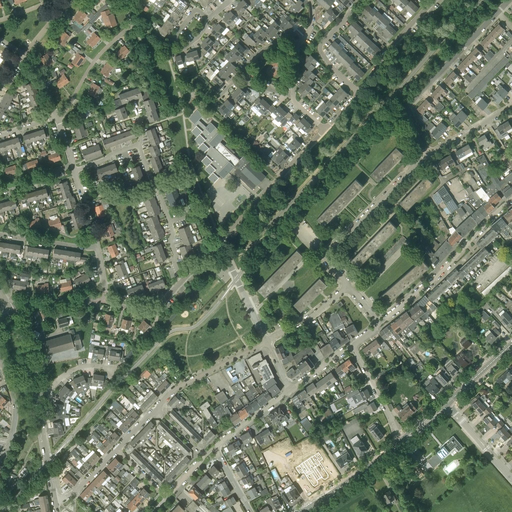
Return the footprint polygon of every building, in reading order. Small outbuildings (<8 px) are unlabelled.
[(177,0),(176,1),(178,2),(187,9),(187,8),(188,7),(187,6),(189,4),(184,0),(177,0)] [(253,4),(248,0),(246,2),(244,0),(242,0),(241,2),(240,1),(238,3),(246,9),(250,5),(251,6),(253,4)] [(260,0),(248,0),(253,4),(258,9),(264,3),(260,0)] [(298,0),(293,6),(290,9),(295,13),(297,11),(298,11),(303,7),(301,5),(303,2),(301,0),(298,0)] [(331,0),(328,0),(324,5),(326,8),(324,10),(326,12),(330,7),(334,3),(331,0)] [(407,0),(403,0),(399,5),(403,9),(405,7),(411,1),(411,0),(408,0),(407,0)] [(405,7),(409,11),(415,4),(417,2),(415,1),(413,3),(411,1),(405,7)] [(184,13),(187,9),(178,2),(179,3),(176,7),(184,13)] [(246,9),(238,3),(237,4),(238,5),(236,8),(234,10),(241,17),(243,19),(245,17),(242,14),(246,9)] [(415,4),(409,11),(413,15),(421,6),(419,4),(417,7),(415,4)] [(364,13),(366,15),(366,16),(372,9),(368,5),(360,14),(362,16),(364,13)] [(184,13),(176,7),(173,11),(181,17),(184,13)] [(326,12),(323,14),(326,16),(322,20),(324,22),(334,11),(330,7),(326,12)] [(334,11),(324,22),(326,24),(329,20),(332,22),(338,15),(337,14),(341,10),(338,7),(334,11)] [(101,13),(100,9),(94,15),(88,21),(92,24),(101,14),(107,28),(116,25),(112,14),(110,15),(108,10),(101,13)] [(366,16),(366,15),(364,18),(366,19),(368,17),(370,19),(376,13),(376,12),(372,9),(366,16)] [(81,10),(74,18),(80,24),(82,21),(81,20),(86,15),(81,10)] [(241,17),(234,10),(232,12),(231,11),(229,13),(227,12),(226,14),(233,21),(236,17),(238,19),(241,17)] [(181,17),(173,11),(170,15),(179,22),(180,20),(180,19),(181,17)] [(376,12),(376,13),(370,19),(368,21),(370,23),(374,19),(376,21),(382,15),(378,11),(376,12)] [(282,15),(283,15),(293,25),(295,23),(297,25),(301,21),(296,17),(294,19),(289,15),(288,16),(284,13),(282,15)] [(233,21),(226,14),(224,16),(225,17),(223,19),(225,21),(223,23),(227,27),(229,25),(233,21)] [(179,22),(170,15),(167,19),(175,25),(177,22),(178,23),(179,22)] [(293,25),(283,15),(280,19),(292,30),(294,29),(292,27),(293,25)] [(382,15),(376,21),(378,24),(374,27),(376,29),(386,19),(382,15)] [(175,25),(167,19),(165,23),(172,29),(175,25)] [(277,23),(280,25),(284,29),(284,30),(287,32),(289,30),(291,32),(292,30),(280,19),(277,23)] [(386,19),(376,29),(378,31),(382,27),(384,29),(389,24),(390,23),(386,19)] [(272,24),(279,31),(281,29),(283,31),(284,30),(284,29),(280,25),(277,23),(275,21),(272,24)] [(352,31),(361,23),(359,21),(357,23),(355,21),(348,28),(352,31)] [(70,27),(78,33),(81,29),(73,23),(70,27)] [(172,29),(165,23),(162,27),(169,33),(172,29)] [(227,27),(223,23),(221,25),(219,23),(217,26),(216,24),(214,26),(221,33),(225,29),(227,27)] [(352,31),(356,35),(361,31),(363,29),(360,27),(362,24),(361,23),(352,31)] [(268,28),(278,36),(279,35),(277,33),(279,31),(272,24),(268,28)] [(389,24),(384,29),(382,31),(385,33),(383,35),(384,37),(393,28),(389,24)] [(494,29),(500,35),(501,35),(505,31),(499,24),(494,29)] [(169,33),(162,27),(160,26),(157,31),(165,36),(167,34),(168,35),(169,33)] [(225,37),(221,33),(214,26),(212,28),(213,29),(211,32),(213,33),(211,35),(218,41),(220,39),(225,37)] [(258,31),(265,37),(267,35),(269,37),(270,36),(265,31),(261,27),(258,31)] [(270,36),(272,38),(274,36),(276,38),(278,36),(268,28),(265,31),(270,36)] [(393,28),(384,37),(386,39),(388,36),(391,39),(397,32),(393,28)] [(363,33),(361,31),(356,35),(354,37),(358,41),(368,31),(367,29),(363,33)] [(489,34),(494,38),(495,40),(500,35),(494,29),(489,34)] [(254,34),(264,43),(265,41),(263,39),(265,37),(258,31),(254,34)] [(368,31),(358,41),(362,45),(369,38),(367,36),(370,33),(368,31)] [(69,37),(69,36),(65,33),(64,32),(57,40),(66,48),(68,45),(64,42),(69,37)] [(92,36),(89,39),(87,41),(92,46),(100,39),(93,33),(91,35),(92,36)] [(251,38),(258,44),(260,42),(262,44),(264,43),(254,34),(251,37),(251,38)] [(490,43),(494,38),(489,34),(485,39),(490,43)] [(219,42),(218,41),(211,35),(209,37),(206,39),(205,38),(204,40),(211,47),(214,44),(216,46),(219,42)] [(258,44),(251,38),(251,37),(249,35),(246,39),(244,41),(248,45),(250,43),(253,46),(255,44),(257,46),(258,44)] [(369,38),(362,45),(366,49),(376,38),(375,37),(371,41),(369,38)] [(376,38),(366,49),(370,53),(377,46),(375,44),(378,40),(376,38)] [(490,43),(485,39),(480,43),(488,51),(490,49),(487,46),(490,43)] [(213,49),(211,47),(204,40),(202,42),(203,43),(201,45),(204,48),(201,50),(204,55),(208,52),(209,53),(213,49)] [(332,51),(339,45),(335,41),(326,50),(328,52),(330,49),(332,51)] [(235,46),(242,53),(244,51),(246,53),(250,49),(245,45),(243,47),(238,43),(235,46)] [(339,45),(332,51),(335,53),(333,56),(334,58),(336,56),(335,56),(342,50),(343,49),(339,45)] [(377,46),(370,53),(375,57),(385,46),(383,45),(379,48),(377,46)] [(118,55),(122,59),(124,57),(123,56),(129,51),(124,46),(116,53),(118,55)] [(242,53),(235,46),(235,47),(232,50),(241,59),(242,57),(240,55),(242,53)] [(471,53),(476,57),(479,54),(482,57),(483,55),(476,48),(471,53)] [(194,60),(191,50),(189,51),(189,52),(186,53),(187,56),(184,56),(186,62),(189,61),(189,62),(194,60)] [(204,55),(201,50),(198,51),(197,50),(194,51),(194,50),(191,50),(194,60),(200,58),(199,57),(204,55)] [(241,59),(232,50),(229,53),(236,60),(237,58),(240,60),(241,59)] [(335,56),(336,56),(338,59),(336,61),(337,62),(346,53),(342,50),(335,56)] [(487,54),(492,59),(495,55),(490,50),(487,54)] [(72,63),(77,67),(84,58),(77,53),(75,55),(76,56),(72,63)] [(236,60),(229,53),(225,57),(229,61),(234,65),(235,65),(236,64),(234,62),(236,60)] [(346,53),(337,62),(339,64),(341,62),(344,64),(350,57),(346,53)] [(467,57),(472,62),(476,57),(471,53),(467,57)] [(46,67),(53,62),(51,60),(50,60),(46,54),(40,58),(46,67)] [(186,62),(184,56),(182,57),(181,55),(178,56),(178,54),(175,55),(175,57),(178,65),(183,63),(185,67),(187,66),(186,62)] [(492,59),(487,54),(484,57),(489,62),(492,59)] [(305,57),(314,66),(318,61),(311,55),(309,57),(306,55),(305,57)] [(314,66),(305,57),(303,59),(307,62),(304,65),(309,69),(311,71),(315,67),(314,66)] [(350,57),(344,64),(346,66),(344,68),(346,70),(347,69),(346,69),(353,62),(354,61),(350,57)] [(467,67),(472,62),(467,57),(462,62),(467,67)] [(229,61),(226,64),(235,73),(237,71),(235,69),(237,67),(235,65),(234,65),(229,61)] [(346,69),(347,69),(349,71),(347,73),(349,75),(357,66),(353,62),(346,69)] [(467,67),(462,62),(457,67),(465,74),(467,72),(464,70),(467,67)] [(109,74),(108,73),(113,67),(107,63),(101,72),(107,77),(109,74)] [(235,73),(226,64),(223,68),(230,74),(232,72),(234,74),(235,73)] [(357,66),(349,75),(350,77),(352,74),(355,76),(361,70),(357,66)] [(59,88),(68,82),(63,74),(66,72),(63,68),(59,72),(61,76),(62,77),(55,81),(59,88)] [(230,74),(223,68),(220,71),(229,80),(231,78),(228,76),(230,74)] [(311,71),(309,69),(307,72),(305,69),(303,71),(312,80),(316,76),(311,71)] [(361,70),(355,76),(357,79),(355,81),(357,83),(365,74),(361,70)] [(229,80),(220,71),(217,74),(216,74),(224,81),(225,79),(228,81),(229,80)] [(312,80),(303,71),(301,73),(305,77),(303,79),(306,82),(310,86),(310,85),(314,81),(312,80)] [(449,76),(453,81),(456,78),(459,80),(461,78),(453,71),(449,76)] [(216,74),(213,78),(211,80),(221,89),(224,85),(222,83),(224,81),(216,74)] [(465,78),(470,83),(473,80),(470,77),(467,74),(464,77),(465,78)] [(451,84),(453,81),(449,76),(444,81),(451,88),(453,86),(451,84)] [(105,78),(103,77),(102,79),(103,80),(112,85),(113,82),(105,78)] [(470,83),(465,78),(462,81),(467,86),(470,83)] [(26,87),(27,90),(35,87),(32,82),(22,86),(22,87),(23,88),(26,87)] [(306,82),(304,84),(302,82),(300,84),(309,92),(313,88),(310,85),(310,86),(306,82)] [(95,97),(97,94),(96,93),(99,87),(93,83),(88,93),(95,97)] [(298,90),(302,94),(304,95),(305,96),(309,92),(300,84),(298,85),(301,88),(298,90)] [(497,93),(503,98),(508,92),(500,84),(497,87),(500,90),(497,93)] [(435,90),(440,95),(443,92),(445,94),(447,92),(440,85),(435,90)] [(236,91),(244,99),(250,93),(243,86),(241,88),(239,87),(236,91)] [(27,90),(25,91),(26,93),(28,92),(30,95),(25,97),(37,91),(35,87),(27,90)] [(134,89),(136,96),(138,95),(139,98),(142,97),(142,96),(141,94),(140,92),(139,89),(138,87),(134,89)] [(344,98),(346,95),(348,98),(350,96),(341,87),(337,92),(344,98)] [(440,95),(435,90),(430,95),(438,102),(440,100),(437,98),(440,95)] [(37,91),(25,97),(26,99),(29,98),(30,101),(38,97),(35,92),(37,92),(37,91)] [(124,93),(126,100),(128,99),(129,101),(132,100),(129,91),(124,93)] [(231,98),(236,103),(238,101),(240,103),(244,99),(236,91),(232,95),(233,96),(231,98)] [(3,97),(11,101),(12,97),(15,99),(16,97),(6,92),(3,97)] [(333,96),(340,102),(342,100),(344,102),(346,100),(344,98),(337,92),(333,96)] [(498,103),(503,98),(497,93),(492,98),(498,103)] [(330,100),(339,108),(340,106),(338,104),(340,102),(333,96),(330,100)] [(11,101),(3,97),(1,102),(9,105),(11,107),(12,105),(9,103),(11,101)] [(38,97),(30,101),(27,102),(28,104),(31,103),(32,105),(40,102),(38,97)] [(224,103),(232,111),(233,112),(239,106),(236,103),(231,98),(229,101),(228,99),(224,103)] [(259,111),(267,102),(263,98),(261,100),(259,98),(255,102),(256,103),(253,106),(259,111)] [(421,104),(426,109),(429,106),(432,108),(434,106),(426,99),(421,104)] [(477,104),(483,110),(488,104),(482,99),(477,104)] [(332,110),(335,108),(337,110),(339,108),(330,100),(326,103),(326,104),(332,110)] [(9,105),(1,102),(0,104),(0,107),(5,109),(5,110),(9,112),(10,110),(7,108),(9,105)] [(40,102),(32,105),(34,109),(31,110),(32,112),(42,107),(40,102)] [(91,109),(93,105),(86,102),(84,106),(81,105),(77,114),(84,118),(86,115),(85,114),(88,108),(91,109)] [(267,102),(259,111),(262,114),(264,114),(266,116),(270,111),(274,106),(272,104),(271,106),(267,102)] [(320,106),(327,113),(329,110),(333,114),(335,112),(332,110),(326,104),(326,103),(324,102),(320,106)] [(154,103),(147,106),(148,108),(145,109),(146,111),(155,109),(156,108),(154,103)] [(232,111),(224,103),(220,107),(221,109),(219,111),(226,117),(232,111)] [(423,112),(426,109),(421,104),(417,109),(422,114),(417,118),(419,120),(418,121),(420,125),(423,124),(424,124),(428,119),(424,115),(425,114),(423,112)] [(477,115),(483,110),(477,104),(472,110),(477,115)] [(119,108),(117,109),(115,110),(116,115),(123,112),(122,110),(125,109),(124,106),(119,108)] [(274,106),(270,111),(272,113),(273,112),(277,116),(283,109),(279,106),(276,108),(274,106)] [(327,113),(320,106),(316,110),(327,120),(329,118),(325,115),(327,113)] [(283,109),(277,116),(275,118),(278,122),(279,122),(280,121),(282,123),(284,121),(291,114),(289,112),(287,113),(283,109)] [(235,166),(237,169),(234,173),(253,190),(257,186),(258,186),(266,177),(250,162),(244,156),(240,160),(233,154),(235,152),(226,144),(224,146),(220,142),(226,136),(220,130),(220,131),(217,128),(217,127),(211,122),(206,127),(199,120),(204,115),(198,110),(189,119),(195,124),(194,125),(195,127),(192,131),(198,136),(195,139),(201,145),(198,147),(205,153),(203,155),(205,157),(202,161),(207,166),(205,169),(211,174),(208,177),(214,183),(220,177),(219,177),(220,175),(224,178),(235,166)] [(457,116),(463,121),(468,116),(462,111),(457,116)] [(291,114),(284,121),(290,127),(294,123),(298,118),(300,117),(296,113),(293,116),(291,114)] [(463,121),(457,116),(454,113),(449,118),(458,127),(463,121)] [(156,114),(150,116),(150,118),(148,119),(149,122),(158,119),(156,114)] [(298,118),(294,123),(300,129),(301,128),(307,121),(303,117),(301,120),(298,118)] [(307,121),(301,128),(305,132),(306,131),(308,133),(312,129),(310,127),(311,125),(307,121)] [(503,125),(507,131),(511,128),(511,127),(508,121),(503,125)] [(74,127),(76,133),(84,130),(82,122),(77,123),(78,126),(74,127)] [(437,128),(442,133),(447,128),(442,122),(437,128)] [(508,134),(507,131),(503,125),(497,128),(495,130),(500,138),(508,134)] [(41,130),(38,131),(42,142),(44,150),(46,149),(44,142),(43,138),(48,136),(47,132),(44,132),(43,127),(41,128),(41,130)] [(148,136),(158,132),(157,127),(146,131),(148,136)] [(437,139),(442,133),(437,128),(431,133),(437,139)] [(84,130),(76,133),(77,139),(86,136),(84,130)] [(130,139),(127,131),(124,132),(123,130),(121,130),(125,141),(130,139)] [(42,142),(38,131),(33,132),(35,140),(36,140),(39,139),(40,143),(42,142)] [(35,140),(33,132),(28,134),(31,142),(34,141),(34,144),(36,143),(36,140),(35,140)] [(158,132),(148,136),(150,141),(157,138),(163,136),(162,134),(160,135),(158,132)] [(120,143),(117,135),(114,136),(113,133),(111,134),(115,145),(120,143)] [(291,142),(298,148),(302,144),(300,143),(302,140),(295,133),(292,137),(293,139),(294,140),(291,142)] [(31,145),(31,142),(28,134),(23,136),(25,144),(29,142),(29,145),(31,145)] [(485,135),(478,139),(484,149),(492,145),(489,140),(488,141),(485,135)] [(13,139),(16,150),(19,157),(21,157),(19,149),(18,149),(17,146),(20,145),(18,137),(13,139)] [(110,146),(107,139),(104,140),(103,137),(101,138),(105,148),(110,146)] [(8,140),(10,148),(13,147),(14,150),(16,150),(13,139),(8,140)] [(298,148),(291,142),(289,144),(288,143),(285,143),(283,146),(291,153),(293,151),(294,152),(298,148)] [(93,146),(96,157),(102,155),(98,144),(93,146)] [(156,144),(151,146),(148,147),(150,152),(158,149),(161,148),(160,146),(157,147),(156,144)] [(291,153),(283,146),(282,144),(276,151),(277,152),(286,160),(290,156),(288,155),(291,153)] [(462,148),(466,155),(472,151),(468,144),(462,148)] [(87,148),(91,159),(96,157),(93,146),(87,148)] [(383,160),(391,167),(404,154),(396,147),(383,160)] [(85,161),(91,159),(87,148),(82,150),(85,161)] [(459,158),(466,155),(462,148),(456,152),(459,158)] [(58,152),(48,156),(49,161),(50,163),(60,159),(58,152)] [(286,160),(277,152),(271,158),(279,165),(281,163),(282,164),(286,160)] [(498,155),(509,169),(510,170),(511,168),(511,156),(508,152),(504,155),(502,152),(498,155)] [(157,155),(152,157),(149,158),(151,163),(159,160),(162,159),(161,157),(158,158),(157,155)] [(444,158),(448,165),(451,163),(452,164),(455,162),(450,155),(444,158)] [(484,166),(489,176),(495,173),(491,166),(490,166),(484,155),(479,157),(482,163),(484,166)] [(450,168),(448,165),(444,158),(438,162),(443,171),(450,168)] [(37,160),(26,163),(29,170),(39,166),(37,160)] [(378,181),(391,167),(383,160),(370,174),(378,181)] [(109,165),(113,176),(115,176),(114,172),(120,170),(118,166),(116,166),(114,161),(112,162),(113,164),(109,165)] [(165,164),(153,168),(154,171),(152,172),(153,174),(158,172),(159,174),(164,172),(162,167),(165,166),(165,164)] [(15,165),(5,169),(7,176),(17,172),(15,165)] [(113,176),(109,165),(104,167),(107,175),(110,173),(112,177),(113,176)] [(129,175),(133,174),(141,171),(139,167),(141,167),(141,165),(135,167),(135,165),(130,166),(132,172),(128,173),(129,175)] [(103,179),(99,169),(94,170),(97,178),(100,177),(101,180),(103,179)] [(498,191),(501,198),(505,195),(507,198),(511,193),(511,172),(510,170),(509,169),(501,175),(504,178),(500,182),(495,173),(489,176),(494,185),(498,191)] [(99,182),(97,178),(94,170),(91,172),(90,170),(89,170),(90,176),(88,176),(90,181),(95,179),(97,183),(99,182)] [(141,171),(133,174),(134,177),(130,178),(131,180),(142,176),(141,171)] [(413,189),(420,196),(433,183),(426,176),(413,189)] [(343,192),(350,199),(363,186),(356,179),(343,192)] [(60,188),(68,186),(67,181),(61,182),(60,180),(55,181),(57,186),(59,185),(60,188)] [(501,198),(498,191),(494,185),(490,188),(488,184),(486,186),(488,189),(492,196),(493,195),(496,198),(498,201),(502,198),(501,198)] [(447,206),(452,213),(458,208),(443,185),(437,191),(438,193),(443,200),(447,206)] [(40,190),(42,198),(43,201),(46,201),(44,197),(50,195),(49,191),(46,192),(45,186),(43,187),(44,189),(40,190)] [(468,195),(471,193),(473,197),(476,201),(479,198),(484,205),(488,214),(494,209),(494,208),(494,207),(493,205),(489,199),(490,198),(485,191),(481,187),(477,191),(476,190),(473,192),(470,187),(465,189),(468,195)] [(167,197),(178,194),(176,188),(165,192),(167,197)] [(407,210),(420,196),(413,189),(400,203),(407,210)] [(488,189),(485,191),(490,198),(489,199),(493,205),(498,201),(496,198),(493,195),(492,196),(488,189)] [(38,202),(35,191),(30,193),(32,201),(35,200),(36,202),(38,202)] [(72,196),(71,196),(70,191),(62,194),(63,197),(60,198),(61,200),(66,198),(72,196)] [(337,212),(350,199),(343,192),(330,205),(337,212)] [(28,206),(25,194),(22,195),(21,193),(16,195),(18,203),(21,202),(22,204),(25,203),(26,206),(28,206)] [(443,200),(438,193),(433,197),(437,204),(443,200)] [(178,194),(167,197),(169,203),(180,199),(178,194)] [(71,196),(72,196),(66,198),(66,201),(64,202),(64,204),(75,201),(73,196),(71,196)] [(146,206),(156,202),(154,197),(144,201),(146,206)] [(473,197),(471,198),(469,200),(474,206),(478,206),(479,208),(478,209),(485,217),(488,214),(484,205),(479,198),(476,201),(473,197)] [(111,207),(110,203),(108,198),(100,199),(102,204),(103,203),(103,205),(106,204),(108,208),(111,207)] [(180,199),(169,203),(171,208),(182,205),(180,199)] [(13,213),(9,201),(4,202),(6,210),(9,209),(11,214),(13,213)] [(77,206),(75,201),(64,204),(66,209),(77,206)] [(156,202),(146,206),(148,212),(158,208),(156,202)] [(482,219),(475,212),(474,213),(466,204),(463,206),(472,216),(478,223),(482,219)] [(102,205),(95,207),(98,217),(105,215),(102,205)] [(337,212),(330,205),(317,219),(324,226),(337,212)] [(460,217),(465,214),(461,207),(456,210),(460,217)] [(148,212),(150,217),(156,215),(160,213),(158,208),(148,212)] [(475,212),(482,219),(485,217),(478,209),(475,212)] [(51,221),(49,222),(51,229),(61,226),(59,218),(58,218),(57,215),(50,217),(51,221)] [(158,220),(156,215),(150,217),(146,218),(148,224),(158,220)] [(478,223),(472,216),(457,229),(463,236),(478,223)] [(435,220),(446,240),(454,247),(459,241),(455,239),(455,238),(452,235),(450,237),(450,236),(448,237),(447,235),(450,232),(443,220),(442,220),(440,217),(435,220)] [(511,229),(507,224),(501,217),(497,220),(509,234),(509,233),(509,232),(511,235),(511,229)] [(36,220),(29,223),(31,229),(41,226),(38,218),(35,219),(36,220)] [(158,220),(148,224),(148,225),(150,229),(160,226),(158,220)] [(493,228),(497,233),(500,231),(506,237),(509,235),(509,234),(497,220),(491,225),(493,227),(493,228)] [(83,226),(81,221),(73,224),(74,227),(72,228),(72,230),(83,226)] [(377,234),(384,241),(397,228),(390,221),(377,234)] [(107,237),(114,235),(113,232),(115,231),(112,224),(110,224),(103,227),(107,237)] [(180,235),(191,231),(188,225),(178,229),(180,235)] [(160,226),(150,229),(152,235),(162,231),(160,226)] [(489,231),(495,238),(498,234),(497,233),(493,228),(489,231)] [(455,232),(452,235),(455,238),(455,239),(459,241),(463,236),(456,230),(455,229),(454,231),(455,232)] [(162,231),(152,235),(154,241),(164,237),(162,231)] [(193,237),(191,231),(180,235),(182,240),(193,237)] [(485,235),(491,241),(495,238),(489,231),(485,235)] [(371,254),(384,241),(377,234),(364,247),(371,254)] [(481,239),(487,245),(491,241),(485,235),(481,239)] [(179,248),(189,244),(196,241),(194,236),(193,237),(182,240),(184,246),(179,248)] [(437,250),(441,246),(433,238),(429,243),(437,250)] [(482,248),(484,246),(485,247),(487,245),(481,239),(477,243),(482,248)] [(434,254),(441,261),(454,247),(446,240),(441,246),(437,250),(434,254)] [(15,244),(13,256),(12,262),(16,262),(17,257),(15,256),(16,253),(21,254),(22,249),(20,249),(21,243),(19,243),(18,245),(15,244)] [(154,251),(162,249),(160,243),(153,246),(145,249),(146,253),(151,251),(151,249),(153,248),(154,251)] [(114,244),(108,247),(112,257),(119,254),(114,244)] [(181,253),(191,249),(189,244),(179,248),(181,253)] [(484,246),(482,248),(476,253),(474,255),(458,270),(456,268),(454,270),(460,276),(462,279),(480,261),(482,260),(490,252),(485,247),(484,246)] [(371,254),(364,247),(351,260),(358,267),(371,254)] [(162,249),(154,251),(156,254),(152,256),(153,258),(164,253),(162,249)] [(191,249),(181,253),(183,259),(193,255),(191,249)] [(284,263),(292,270),(305,257),(297,250),(284,263)] [(441,261),(434,254),(432,251),(430,253),(427,250),(425,251),(430,259),(437,266),(441,261)] [(164,253),(153,258),(153,260),(157,258),(159,264),(163,262),(163,260),(168,258),(167,256),(165,257),(164,253)] [(408,272),(415,280),(429,267),(422,259),(408,272)] [(117,271),(126,268),(124,263),(122,260),(118,262),(119,264),(115,266),(117,271)] [(279,283),(292,270),(284,263),(272,276),(279,283)] [(126,268),(117,271),(119,277),(124,275),(124,278),(129,276),(126,268)] [(460,276),(454,270),(450,274),(456,280),(460,276)] [(81,276),(86,284),(91,281),(89,277),(91,276),(89,272),(84,275),(83,273),(82,274),(83,276),(81,276)] [(401,292),(415,280),(408,272),(395,284),(401,292)] [(446,277),(452,284),(456,280),(450,274),(446,277)] [(86,284),(81,276),(74,280),(76,284),(78,283),(80,287),(86,284)] [(156,278),(160,288),(165,287),(161,276),(159,277),(156,278)] [(279,283),(272,276),(258,289),(266,296),(279,283)] [(442,281),(448,287),(452,284),(446,277),(442,281)] [(307,291),(314,298),(327,285),(320,278),(307,291)] [(19,290),(20,281),(12,279),(11,284),(14,284),(13,289),(19,290)] [(61,291),(72,289),(70,280),(67,281),(67,282),(60,284),(61,291)] [(150,292),(155,290),(152,282),(151,280),(149,280),(150,283),(147,284),(150,292)] [(20,281),(19,290),(25,291),(26,286),(28,287),(29,282),(20,281)] [(137,286),(139,294),(145,292),(141,281),(139,282),(136,283),(137,286)] [(438,285),(444,291),(448,287),(442,281),(438,285)] [(38,293),(48,292),(48,283),(44,283),(44,285),(37,286),(38,293)] [(131,285),(134,296),(139,294),(137,286),(134,287),(133,284),(131,285)] [(401,292),(395,284),(381,296),(387,304),(401,292)] [(134,296),(131,285),(125,287),(129,298),(134,296)] [(434,289),(440,295),(444,291),(438,285),(434,289)] [(430,292),(436,298),(440,295),(434,289),(430,292)] [(301,311),(314,298),(307,291),(294,304),(301,311)] [(426,296),(432,302),(436,298),(430,292),(426,296)] [(418,303),(430,316),(434,322),(439,318),(433,311),(437,308),(432,302),(426,296),(425,295),(418,303)] [(412,307),(420,316),(421,316),(425,320),(430,316),(418,303),(412,307)] [(343,323),(345,327),(351,338),(358,333),(346,311),(344,306),(337,311),(343,323)] [(407,311),(417,324),(422,320),(419,317),(420,316),(412,307),(407,311)] [(483,310),(479,315),(485,321),(490,317),(483,310)] [(345,327),(343,323),(337,311),(327,317),(335,332),(345,327)] [(400,316),(411,330),(412,331),(415,329),(414,328),(417,325),(416,324),(417,324),(407,311),(400,316)] [(37,312),(30,314),(32,323),(40,320),(37,312)] [(506,312),(500,317),(503,320),(502,321),(505,324),(506,323),(509,327),(511,323),(511,315),(510,314),(509,315),(506,312)] [(106,314),(104,322),(111,324),(113,315),(106,314)] [(70,316),(58,320),(60,327),(68,325),(67,321),(71,320),(70,316)] [(395,320),(406,334),(411,330),(400,316),(395,320)] [(123,319),(121,328),(128,329),(130,321),(123,319)] [(144,320),(138,327),(144,332),(150,325),(144,320)] [(390,324),(401,337),(404,341),(407,339),(404,336),(406,334),(395,320),(390,324)] [(388,326),(395,335),(398,339),(401,337),(390,324),(388,326)] [(383,329),(391,339),(394,343),(396,341),(392,336),(395,335),(388,326),(383,329)] [(44,343),(42,343),(43,347),(44,350),(45,354),(47,353),(48,355),(52,354),(51,353),(74,347),(75,350),(80,349),(78,343),(81,342),(78,334),(75,335),(73,329),(69,331),(69,333),(69,334),(47,341),(47,340),(44,341),(44,343)] [(391,339),(383,329),(379,332),(384,339),(386,337),(388,340),(389,341),(391,339)] [(496,329),(486,338),(490,343),(496,338),(495,337),(499,333),(496,329)] [(144,339),(150,332),(147,330),(141,337),(144,339)] [(338,330),(333,333),(341,345),(350,340),(347,336),(346,335),(345,335),(345,336),(342,338),(338,330)] [(327,337),(330,343),(334,351),(341,345),(333,333),(327,337)] [(467,349),(472,343),(466,337),(460,342),(467,349)] [(372,343),(376,349),(381,345),(377,339),(372,343)] [(414,344),(419,351),(420,350),(419,350),(424,346),(419,340),(414,344)] [(330,343),(325,345),(330,354),(334,351),(330,343)] [(379,352),(376,349),(372,343),(367,346),(372,352),(374,355),(379,352)] [(97,357),(98,349),(99,346),(93,345),(90,344),(89,352),(92,352),(92,356),(97,357)] [(419,351),(414,344),(409,347),(414,354),(419,351)] [(99,346),(98,349),(97,357),(102,358),(103,354),(106,355),(107,347),(107,346),(104,345),(103,346),(103,347),(103,346),(99,346)] [(309,345),(293,357),(294,359),(297,364),(304,373),(315,365),(310,359),(311,358),(312,355),(315,353),(309,345)] [(330,354),(325,345),(320,348),(324,356),(325,356),(326,355),(327,356),(330,354)] [(107,346),(107,347),(106,355),(109,355),(108,359),(114,359),(116,347),(107,346)] [(278,354),(290,349),(288,346),(283,348),(282,346),(275,349),(278,354)] [(372,352),(367,346),(363,349),(367,355),(372,352)] [(116,347),(114,359),(119,360),(120,357),(123,357),(124,351),(120,351),(121,348),(116,347)] [(290,349),(278,354),(280,360),(287,356),(286,354),(291,351),(290,349)] [(462,351),(455,357),(464,366),(468,363),(467,362),(470,360),(462,351)] [(261,382),(271,397),(280,391),(274,383),(276,382),(272,377),(273,376),(265,359),(263,360),(259,353),(247,359),(251,366),(253,368),(256,366),(262,379),(260,380),(261,382)] [(297,364),(294,359),(291,361),(294,367),(290,370),(296,378),(304,373),(297,364)] [(345,362),(349,369),(352,372),(356,369),(350,359),(345,362)] [(451,364),(446,368),(451,373),(450,374),(453,378),(457,374),(456,372),(458,371),(456,368),(458,366),(452,359),(450,362),(451,364)] [(345,372),(349,369),(345,362),(341,365),(345,372)] [(337,377),(345,372),(341,365),(335,369),(336,370),(333,372),(337,377)] [(447,377),(450,375),(442,367),(437,371),(439,373),(435,376),(444,386),(448,382),(447,380),(449,378),(447,377)] [(508,372),(507,371),(496,381),(499,384),(503,381),(506,383),(509,380),(510,380),(511,378),(511,368),(508,372)] [(166,389),(155,379),(146,369),(140,375),(142,377),(144,376),(146,378),(149,376),(156,383),(154,386),(162,393),(166,389)] [(296,378),(290,370),(286,372),(288,377),(291,381),(293,381),(296,378)] [(156,378),(155,379),(166,389),(170,384),(172,382),(168,377),(165,380),(161,375),(159,378),(155,374),(152,371),(150,372),(156,378)] [(327,375),(333,383),(337,380),(331,372),(327,375)] [(97,386),(98,375),(93,374),(93,377),(88,378),(89,386),(97,387),(97,386)] [(89,388),(89,386),(88,378),(84,378),(83,375),(78,377),(82,388),(86,386),(87,389),(89,388)] [(104,376),(98,375),(97,386),(105,387),(106,385),(105,384),(106,379),(103,379),(104,376)] [(327,375),(323,378),(329,386),(330,388),(334,385),(333,383),(327,375)] [(251,383),(254,381),(251,376),(242,382),(244,385),(245,384),(247,386),(251,383)] [(356,379),(360,385),(365,382),(361,376),(356,379)] [(83,390),(82,388),(78,377),(73,379),(74,382),(71,385),(75,391),(81,393),(83,395),(84,394),(83,390)] [(430,383),(426,387),(432,395),(435,392),(436,393),(440,390),(437,386),(439,384),(434,377),(429,382),(430,383)] [(329,386),(323,378),(319,381),(325,389),(329,386)] [(325,389),(319,381),(315,384),(319,390),(320,392),(325,389)] [(271,397),(261,382),(259,384),(264,391),(262,393),(267,400),(271,397)] [(309,385),(315,393),(319,390),(315,384),(313,382),(309,385)] [(250,390),(247,392),(244,394),(244,395),(249,401),(254,410),(267,400),(262,393),(258,387),(255,388),(251,383),(247,386),(250,390)] [(236,395),(238,398),(244,395),(244,394),(243,393),(237,384),(231,387),(236,395)] [(75,391),(71,385),(67,387),(65,385),(61,389),(68,394),(71,397),(74,393),(73,392),(75,391)] [(309,385),(304,389),(310,396),(315,393),(309,385)] [(345,393),(347,396),(358,390),(357,387),(345,393)] [(68,394),(61,389),(58,393),(61,396),(59,399),(65,402),(65,400),(64,399),(68,394)] [(310,396),(304,389),(297,394),(307,408),(306,409),(309,413),(314,409),(311,406),(309,404),(313,401),(310,396)] [(358,390),(347,396),(348,398),(356,394),(358,398),(361,396),(363,400),(370,396),(368,393),(369,393),(367,389),(360,393),(358,390)] [(147,394),(154,401),(158,397),(151,390),(147,394)] [(241,419),(228,400),(222,391),(215,396),(221,405),(228,415),(234,425),(241,419)] [(144,397),(151,404),(154,401),(147,394),(144,397)] [(307,408),(297,394),(292,398),(302,412),(307,408)] [(476,408),(484,401),(478,394),(473,399),(475,401),(472,404),(476,408)] [(244,407),(238,398),(236,395),(228,400),(241,419),(248,414),(244,407)] [(244,407),(248,414),(249,414),(250,414),(251,414),(251,413),(250,413),(254,410),(249,401),(244,395),(238,398),(244,407)] [(171,400),(177,405),(179,406),(182,403),(179,400),(175,396),(171,400)] [(144,397),(140,401),(147,408),(151,404),(144,397)] [(65,402),(59,399),(57,403),(54,403),(53,408),(65,410),(66,403),(64,403),(65,402)] [(175,408),(177,405),(171,400),(168,403),(169,404),(167,406),(167,408),(175,408)] [(199,406),(202,410),(206,407),(210,405),(207,400),(199,406)] [(147,408),(140,401),(136,405),(144,412),(147,408)] [(485,413),(490,408),(484,401),(476,408),(480,413),(483,410),(485,413)] [(368,402),(354,409),(355,413),(367,407),(370,413),(375,411),(374,410),(377,409),(374,402),(369,405),(368,402)] [(402,408),(408,416),(412,413),(413,414),(417,410),(413,405),(414,404),(413,402),(412,403),(409,405),(407,404),(402,408)] [(116,408),(120,412),(124,408),(121,406),(120,404),(116,408)] [(202,410),(201,410),(212,427),(221,422),(220,421),(228,415),(221,405),(209,412),(206,407),(202,410)] [(408,416),(402,408),(399,405),(394,409),(403,420),(408,416)] [(273,411),(281,422),(284,420),(285,421),(288,419),(283,412),(282,412),(279,407),(277,409),(276,409),(275,409),(274,410),(273,411)] [(65,410),(53,408),(52,414),(56,414),(56,418),(64,418),(64,415),(65,410)] [(132,408),(128,413),(136,420),(140,416),(136,412),(132,408)] [(326,418),(332,415),(329,408),(323,411),(326,418)] [(487,423),(493,418),(489,413),(492,410),(490,408),(485,413),(487,415),(483,419),(487,423)] [(172,418),(177,411),(175,409),(167,409),(167,411),(169,413),(168,414),(172,418)] [(177,411),(172,418),(175,421),(183,414),(179,410),(177,411)] [(281,422),(273,411),(271,413),(270,413),(268,414),(268,415),(267,415),(273,423),(275,421),(279,426),(277,427),(280,431),(284,428),(281,422)] [(136,420),(128,413),(124,417),(132,424),(136,420)] [(186,417),(183,414),(175,421),(179,425),(186,417)] [(132,424),(124,417),(120,421),(123,423),(128,428),(132,424)] [(186,417),(179,425),(183,428),(190,421),(186,417)] [(308,431),(314,427),(306,417),(300,421),(308,431)] [(64,418),(56,418),(56,422),(52,422),(53,427),(65,426),(64,421),(64,418)] [(493,418),(487,423),(491,428),(496,424),(498,426),(502,422),(500,420),(497,423),(493,418)] [(147,425),(153,431),(155,428),(155,420),(153,420),(152,422),(151,421),(147,425)] [(159,430),(165,424),(161,421),(160,422),(159,420),(157,420),(157,428),(159,430)] [(186,432),(193,424),(190,421),(183,428),(186,432)] [(502,422),(498,426),(500,429),(497,431),(501,436),(506,430),(503,426),(504,424),(502,422)] [(102,423),(100,425),(100,426),(104,429),(106,431),(108,429),(102,423)] [(128,428),(123,423),(119,427),(124,432),(128,428)] [(165,424),(159,430),(158,432),(161,435),(169,428),(165,424)] [(190,435),(197,428),(193,424),(186,432),(190,435)] [(374,424),(368,428),(378,441),(384,436),(381,433),(383,431),(378,425),(377,427),(374,424)] [(153,431),(147,425),(143,429),(151,436),(154,432),(153,431)] [(65,426),(53,427),(54,433),(58,432),(58,435),(64,434),(64,431),(66,431),(65,426)] [(204,431),(206,433),(211,439),(215,435),(211,431),(212,430),(209,426),(208,428),(204,431)] [(329,435),(340,429),(338,426),(327,431),(329,435)] [(270,427),(259,434),(255,436),(259,444),(269,438),(267,435),(272,432),(270,427)] [(511,429),(510,427),(506,430),(501,436),(505,440),(509,436),(511,439),(511,438),(511,429)] [(165,439),(172,431),(169,428),(161,435),(165,439)] [(193,439),(199,433),(201,432),(197,428),(190,435),(193,439)] [(140,432),(147,439),(151,436),(143,429),(140,432)] [(244,434),(248,442),(252,439),(251,436),(252,435),(250,429),(247,431),(248,431),(244,434)] [(94,431),(92,433),(99,439),(101,437),(94,431)] [(108,434),(116,441),(120,437),(115,431),(112,434),(110,431),(108,433),(108,434)] [(169,442),(176,435),(172,431),(165,439),(169,442)] [(137,436),(144,443),(147,440),(147,439),(140,432),(137,436)] [(99,439),(92,433),(90,436),(88,434),(85,438),(88,441),(92,438),(94,439),(96,441),(99,439)] [(199,433),(193,439),(197,442),(198,441),(200,443),(202,443),(202,435),(199,433)] [(208,442),(211,439),(206,433),(203,435),(204,443),(205,443),(207,441),(208,442)] [(105,438),(107,440),(112,445),(116,441),(108,434),(105,438)] [(248,442),(244,434),(239,436),(243,443),(241,444),(243,450),(246,448),(244,444),(248,442)] [(172,446),(180,439),(176,435),(169,442),(172,446)] [(367,450),(364,446),(364,445),(361,441),(356,435),(350,440),(355,445),(354,446),(359,453),(360,454),(364,451),(365,452),(366,452),(367,452),(367,451),(367,450)] [(133,439),(139,445),(140,447),(144,443),(137,436),(133,439)] [(139,445),(133,439),(129,443),(130,444),(129,446),(129,449),(136,449),(139,445)] [(176,450),(183,442),(180,439),(172,446),(176,450)] [(107,440),(103,444),(108,449),(112,445),(107,440)] [(444,446),(432,457),(435,460),(440,456),(442,459),(449,452),(448,451),(455,445),(454,443),(452,440),(445,447),(444,446)] [(231,444),(235,451),(240,448),(241,451),(243,450),(241,444),(238,446),(236,441),(231,444)] [(180,453),(181,452),(187,446),(183,442),(176,450),(180,453)] [(82,444),(80,446),(86,452),(88,450),(86,448),(82,444)] [(108,449),(103,444),(99,448),(104,453),(108,449)] [(230,454),(235,451),(231,444),(226,447),(229,451),(226,453),(229,458),(232,456),(230,454)] [(184,455),(191,455),(191,452),(190,450),(191,449),(187,446),(181,452),(184,455)] [(342,456),(347,464),(352,460),(350,457),(351,456),(344,447),(342,449),(343,451),(340,454),(342,456)] [(92,465),(87,460),(85,462),(78,456),(80,454),(75,448),(71,453),(73,455),(76,458),(78,460),(83,465),(88,470),(92,465)] [(133,457),(139,452),(136,449),(129,449),(129,451),(130,453),(129,454),(133,457)] [(139,452),(133,457),(137,461),(144,453),(140,450),(139,452)] [(95,452),(91,456),(96,462),(100,457),(95,452)] [(323,480),(329,476),(319,460),(323,458),(322,457),(319,452),(313,455),(312,456),(307,459),(306,460),(301,463),(300,463),(300,464),(295,468),(299,474),(303,471),(313,487),(319,483),(317,481),(321,478),(323,480)] [(140,464),(148,457),(144,453),(137,461),(140,464)] [(347,464),(342,456),(338,459),(335,454),(332,456),(338,465),(339,464),(342,467),(347,464)] [(181,458),(187,464),(191,460),(190,459),(192,457),(191,455),(184,455),(181,458)] [(96,462),(91,456),(87,460),(92,465),(96,462)] [(151,461),(148,457),(140,464),(144,468),(151,461)] [(187,464),(181,458),(180,457),(176,460),(183,468),(187,464)] [(111,462),(117,468),(121,463),(115,458),(111,462)] [(64,469),(69,463),(67,460),(61,466),(64,469)] [(183,468),(176,460),(173,464),(180,471),(183,468)] [(237,472),(244,468),(241,463),(242,462),(241,460),(235,463),(237,465),(234,467),(237,472)] [(144,468),(148,472),(155,464),(151,461),(144,468)] [(112,472),(117,468),(111,462),(106,467),(112,472)] [(155,464),(148,472),(152,475),(159,468),(160,466),(157,462),(155,464)] [(169,468),(177,475),(180,471),(173,464),(169,468)] [(88,470),(83,465),(79,468),(84,474),(88,470)] [(213,466),(208,471),(214,476),(218,471),(213,466)] [(152,475),(155,479),(161,473),(162,471),(159,468),(152,475)] [(173,478),(177,475),(169,468),(166,471),(167,473),(173,478)] [(244,477),(248,475),(249,475),(247,472),(246,472),(244,468),(237,472),(240,476),(242,475),(244,477)] [(62,479),(66,483),(74,475),(74,474),(70,470),(62,479)] [(99,475),(105,480),(109,476),(103,471),(99,475)] [(130,481),(134,477),(129,473),(126,477),(130,481)] [(161,473),(155,479),(159,482),(160,481),(162,483),(163,483),(163,475),(161,473)] [(173,478),(167,473),(165,475),(165,483),(167,483),(168,481),(169,482),(173,478)] [(200,479),(205,484),(210,479),(205,474),(200,479)] [(71,487),(78,479),(74,475),(66,483),(71,487)] [(105,480),(99,475),(96,479),(102,485),(105,482),(104,481),(105,480)] [(248,475),(244,477),(241,479),(244,484),(247,482),(248,485),(253,482),(252,479),(251,480),(248,475)] [(134,488),(136,486),(136,485),(139,482),(135,478),(130,483),(134,488)] [(216,492),(217,491),(220,490),(227,486),(224,481),(221,478),(217,481),(207,491),(209,493),(214,488),(216,492)] [(103,486),(102,485),(96,479),(92,483),(100,490),(103,486)] [(201,488),(205,484),(200,479),(196,483),(201,488)] [(88,487),(93,492),(95,490),(98,493),(101,491),(100,490),(92,483),(88,487)] [(300,495),(293,484),(290,486),(291,488),(288,491),(285,493),(285,492),(281,495),(286,503),(290,500),(289,499),(292,497),(293,499),(300,495)] [(207,508),(211,504),(193,486),(188,492),(196,500),(199,497),(204,502),(203,504),(207,508)] [(217,491),(220,497),(221,496),(223,495),(230,492),(227,486),(220,490),(217,491)] [(254,487),(247,491),(251,498),(258,494),(257,494),(260,492),(262,496),(268,493),(266,488),(262,491),(259,486),(254,488),(254,487)] [(89,496),(93,492),(88,487),(84,491),(89,496)] [(144,488),(139,492),(145,498),(149,493),(144,488)] [(145,498),(139,492),(137,490),(133,495),(140,502),(145,498)] [(89,496),(84,491),(80,495),(85,500),(89,496)] [(386,493),(383,495),(387,503),(393,499),(394,500),(396,499),(393,494),(391,495),(389,491),(385,492),(386,493)] [(140,502),(133,495),(128,499),(136,507),(140,502)] [(225,500),(226,500),(223,501),(223,502),(226,507),(236,502),(232,496),(225,500)] [(276,496),(271,498),(273,503),(275,507),(276,509),(281,506),(280,504),(281,503),(279,499),(278,500),(276,496)] [(270,511),(270,510),(275,507),(273,503),(271,498),(270,498),(266,500),(269,505),(267,506),(266,506),(260,510),(261,511),(270,511)] [(136,507),(128,499),(124,504),(132,511),(136,507)] [(193,511),(195,510),(199,507),(193,501),(185,508),(189,511),(193,511)]
